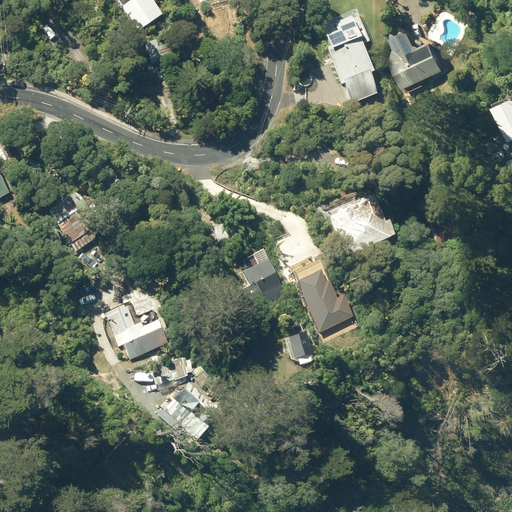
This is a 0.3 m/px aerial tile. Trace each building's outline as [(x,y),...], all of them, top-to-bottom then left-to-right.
[(114,0),(137,32),(160,17),(148,0),(114,0)] [(342,83),(350,104),(376,95),(368,75),(372,73),(349,18),(332,24),(336,32),(325,37),(330,51),(327,52),(339,84),(342,83)] [(394,61),(407,89),(447,70),(435,43),(425,47),(419,45),(413,31),(393,39),(398,50),(394,61)] [(175,59),(169,41),(156,45),(155,42),(144,45),(150,65),(162,61),(162,63),(175,59)] [(511,102),(498,109),(511,141),(511,102)] [(0,198),(8,194),(0,178),(0,198)] [(48,212),(75,253),(102,235),(77,197),(73,195),(48,212)] [(369,200),(367,198),(359,202),(360,204),(348,210),(347,207),(338,210),(340,213),(330,217),(348,258),(354,255),(355,258),(363,254),(362,252),(394,238),(388,224),(384,225),(373,199),(369,200)] [(213,228),(216,247),(252,239),(248,220),(213,228)] [(222,301),(231,318),(253,307),(251,303),(260,299),(265,310),(286,298),(263,250),(251,256),(252,256),(243,261),(247,270),(241,273),(249,288),(222,301)] [(391,261),(396,269),(414,260),(410,252),(391,261)] [(126,284),(136,314),(153,308),(144,278),(126,284)] [(128,318),(137,346),(161,338),(152,310),(128,318)] [(51,336),(57,340),(62,333),(56,329),(51,336)] [(290,361),(297,363),(312,358),(305,334),(284,340),(290,361)] [(202,415),(208,407),(184,385),(178,392),(181,395),(165,412),(175,422),(182,414),(186,418),(196,409),(202,415)]
